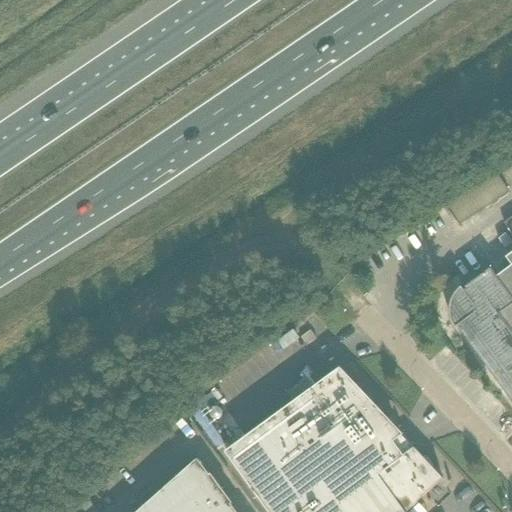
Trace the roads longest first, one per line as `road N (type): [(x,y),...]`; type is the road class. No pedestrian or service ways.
road 1 (motorway): [(0,261),(384,0)]
road 2 (track): [(0,441),(160,297),(257,239)]
road 3 (motorway): [(229,0),(0,156)]
road 4 (unclassified): [(511,458),(332,279)]
road 5 (unknown): [(108,511),(201,454),(215,459),(254,511)]
